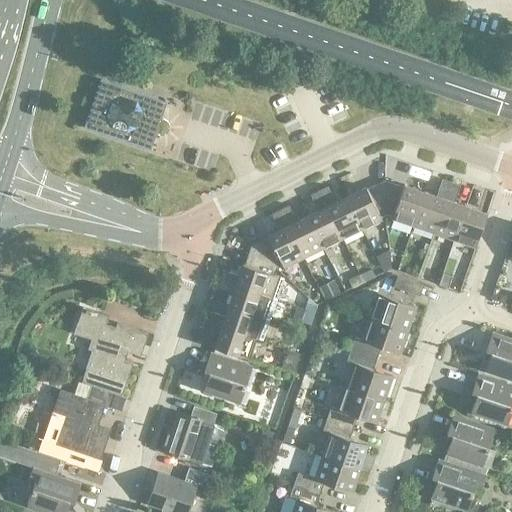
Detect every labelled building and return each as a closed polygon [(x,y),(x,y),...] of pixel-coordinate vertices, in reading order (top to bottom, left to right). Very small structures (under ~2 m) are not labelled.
[(166,102),(100,79),(84,127),(150,149),(155,134),(158,134),(159,135),(161,135),(163,134),(165,133),(166,132),(168,131),(168,130),(168,128),(169,127),(169,126),(169,125),(168,123),(167,122),(166,120),(164,119),(161,118),(166,102)] [(437,190),(447,193),(451,182),(441,179),(437,190)] [(386,215),(384,180),(366,189),(366,187),(345,197),(361,229),(365,236),(385,226),(380,217),(386,215)] [(402,187),(384,180),(386,215),(392,216),(392,219),(413,226),(424,192),(403,185),(402,187)] [(460,185),(451,182),(447,193),(456,196),(460,185)] [(327,186),(318,190),(323,201),(332,197),(327,186)] [(326,206),(323,201),(318,190),(310,194),(318,210),(307,216),(322,248),(342,238),(326,206)] [(445,199),(424,192),(413,226),(433,233),(445,199)] [(361,229),(345,197),(326,206),(342,238),(361,229)] [(465,206),(445,199),(433,233),(453,240),(465,206)] [(288,205),(279,209),(285,220),(294,216),(288,205)] [(486,213),(465,206),(453,240),(475,247),(486,213)] [(303,257),(285,220),(279,209),(271,213),(279,230),(268,235),(269,237),(251,246),(276,268),(282,265),(283,267),(303,257)] [(322,248),(307,216),(287,225),(303,257),(322,248)] [(276,268),(251,246),(244,264),(242,264),(238,275),(221,270),(218,279),(230,283),(235,285),(276,299),(283,278),(274,274),(276,268)] [(388,248),(374,255),(382,272),(389,269),(388,248)] [(370,268),(359,274),(363,282),(374,276),(370,268)] [(442,273),(438,284),(447,288),(452,276),(442,273)] [(347,279),(351,287),(363,282),(359,274),(347,279)] [(423,284),(396,275),(393,286),(419,295),(423,284)] [(230,283),(218,279),(215,288),(227,292),(230,283)] [(325,299),(340,291),(333,279),(318,286),(325,299)] [(276,299),(235,285),(228,305),(269,319),(276,299)] [(416,306),(377,293),(369,316),(408,329),(416,306)] [(307,296),(303,308),(314,312),(316,305),(307,296)] [(269,319),(228,305),(221,326),(255,337),(262,340),(269,319)] [(87,349),(92,350),(81,381),(91,385),(121,395),(132,363),(120,358),(123,350),(140,356),(147,333),(116,322),(115,327),(105,324),(108,316),(82,307),(73,333),(90,339),(87,349)] [(303,308),(299,320),(310,324),(314,312),(303,308)] [(207,310),(204,320),(215,324),(219,314),(207,310)] [(408,329),(369,316),(361,339),(354,337),(350,349),(376,358),(380,346),(400,353),(408,329)] [(215,324),(204,320),(201,329),(212,333),(215,324)] [(255,337),(221,326),(214,347),(247,358),(255,337)] [(511,338),(491,332),(485,350),(490,352),(484,370),(511,379),(511,338)] [(299,353),(286,348),(283,358),(296,362),(299,353)] [(376,358),(350,349),(346,360),(353,363),(345,386),(384,399),(392,375),(373,369),(376,358)] [(251,366),(210,352),(203,370),(209,372),(203,390),(239,402),(251,366)] [(305,371),(314,374),(316,369),(313,364),(308,362),(305,371)] [(511,406),(511,385),(477,373),(471,392),(476,394),(470,412),(506,424),(511,406)] [(125,397),(121,395),(91,385),(86,398),(61,389),(53,411),(67,415),(57,443),(99,458),(110,428),(98,424),(104,405),(121,411),(125,397)] [(384,399),(345,386),(337,409),(330,406),(326,418),(353,427),(357,416),(376,422),(384,399)] [(190,416),(178,412),(166,450),(189,458),(201,421),(213,425),(216,413),(193,406),(190,416)] [(292,407),(281,441),(289,443),(300,410),(292,407)] [(494,429),(452,414),(446,433),(451,435),(445,453),(482,465),(494,429)] [(353,427),(326,418),(322,430),(329,432),(322,455),(360,468),(368,445),(349,438),(353,427)] [(275,433),(262,428),(257,442),(271,446),(275,433)] [(55,474),(60,460),(28,449),(23,463),(55,474)] [(443,460),(485,475),(488,467),(482,465),(445,453),(443,460)] [(360,468),(322,455),(314,478),(297,472),(293,484),(320,493),(324,482),(352,492),(360,468)] [(485,475),(437,459),(431,477),(436,479),(430,497),(466,509),(474,487),(480,489),(485,475)] [(80,484),(32,467),(27,481),(33,484),(26,506),(44,511),(64,511),(68,500),(74,502),(80,484)] [(157,474),(148,502),(176,511),(186,511),(193,494),(206,499),(213,476),(188,467),(183,482),(157,474)] [(320,493),(293,484),(289,496),(296,498),(291,511),(334,511),(335,511),(316,505),(320,493)]
